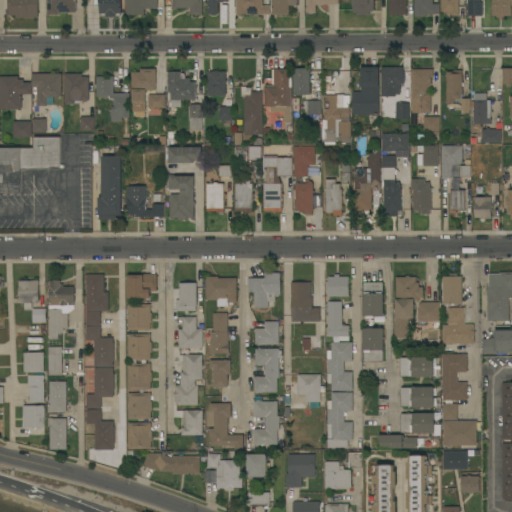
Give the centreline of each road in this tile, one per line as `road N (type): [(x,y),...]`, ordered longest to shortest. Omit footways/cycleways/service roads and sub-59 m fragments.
road 1 (residential): [(0,250),(511,245)]
road 2 (residential): [(0,46),(511,42)]
road 3 (residential): [(0,457),(189,511)]
